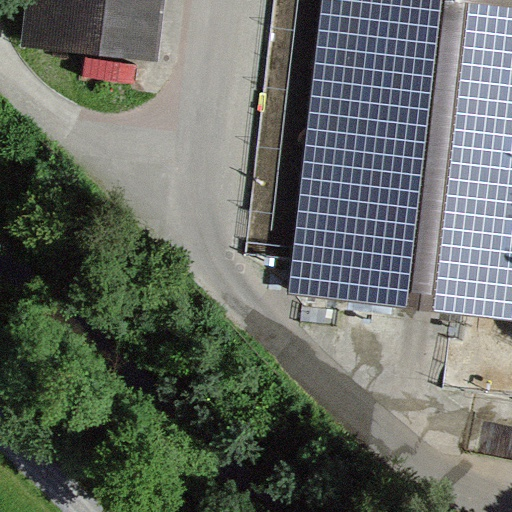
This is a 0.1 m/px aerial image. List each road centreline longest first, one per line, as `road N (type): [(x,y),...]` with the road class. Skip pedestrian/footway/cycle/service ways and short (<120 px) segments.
road 1 (unknown): [(205,215),(437,417),(511,454)]
road 2 (track): [(0,397),(146,511)]
